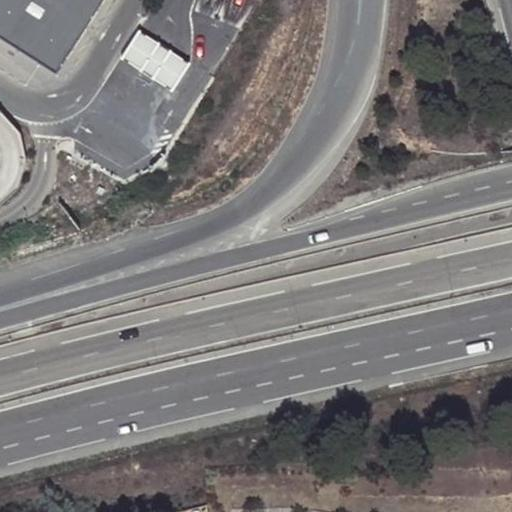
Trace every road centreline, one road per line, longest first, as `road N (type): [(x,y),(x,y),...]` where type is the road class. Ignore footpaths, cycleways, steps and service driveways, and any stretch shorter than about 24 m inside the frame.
road 1 (trunk): [(0,440),(511,311)]
road 2 (trunk): [(511,260),(0,379)]
road 3 (trunk): [(0,443),(511,336)]
road 4 (trunk): [(372,0),(362,49),(329,122),(257,199),(204,230),(0,295)]
road 5 (trunk): [(419,210),(0,322)]
